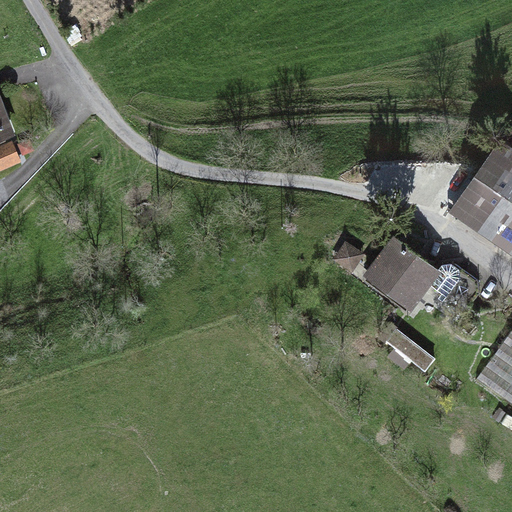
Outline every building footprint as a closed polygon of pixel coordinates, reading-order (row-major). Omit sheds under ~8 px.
[(0,143),(16,137),(0,97),(0,143)] [(0,171),(21,163),(11,139),(0,144),(0,171)] [(31,141),(18,145),(22,157),(35,152),(31,141)] [(511,151),(502,146),(457,217),(511,251),(511,151)] [(343,236),(334,257),(357,266),(365,244),(343,236)] [(440,274),(389,238),(363,276),(414,311),(440,274)] [(511,333),(478,383),(511,406),(511,333)]
